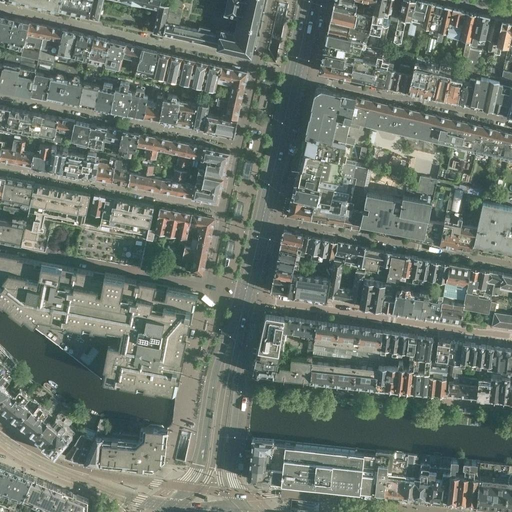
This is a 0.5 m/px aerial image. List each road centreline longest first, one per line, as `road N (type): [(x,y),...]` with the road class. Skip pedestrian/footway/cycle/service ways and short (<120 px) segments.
road 1 (residential): [(237,381),(511,408)]
road 2 (residential): [(511,338),(245,298)]
road 3 (residential): [(0,6),(258,64)]
road 4 (residential): [(263,217),(511,265)]
road 5 (residential): [(240,143),(0,95)]
road 6 (residential): [(225,209),(0,167)]
road 7 (residential): [(511,124),(294,75)]
road 8 (residential): [(206,285),(0,246)]
road 9 (unclassified): [(184,487),(92,473),(0,427)]
road 10 (tertiary): [(425,511),(235,494)]
road 11 (residential): [(237,331),(221,353),(202,458),(184,487)]
road 12 (residential): [(263,217),(294,75)]
